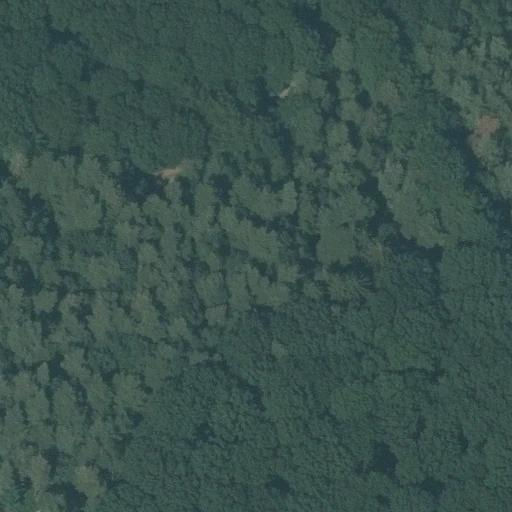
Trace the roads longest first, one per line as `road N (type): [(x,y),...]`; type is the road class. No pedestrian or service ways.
road 1 (unknown): [(362,511),(381,494),(393,462),(381,433),(387,399),(369,354),(371,328),(455,258),(460,243),(389,96),(378,38)]
road 2 (unknown): [(0,171),(147,176),(180,168),(378,38)]
road 3 (track): [(511,287),(357,0)]
